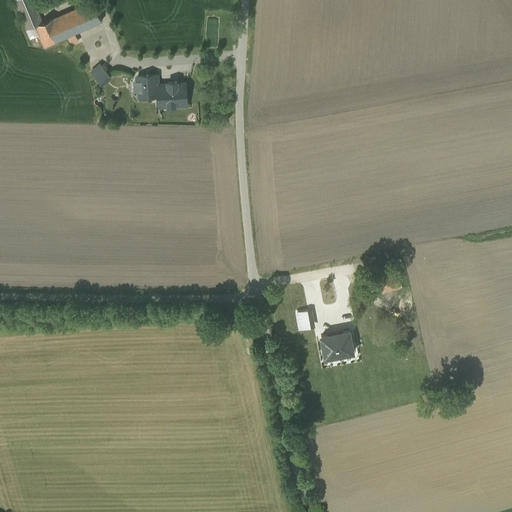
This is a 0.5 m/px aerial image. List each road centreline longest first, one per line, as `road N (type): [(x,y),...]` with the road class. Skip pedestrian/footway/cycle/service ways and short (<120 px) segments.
road 1 (unclassified): [(255,291),(238,110),(248,0)]
road 2 (unclassified): [(0,295),(255,291)]
road 3 (unclassified): [(255,291),(309,511)]
